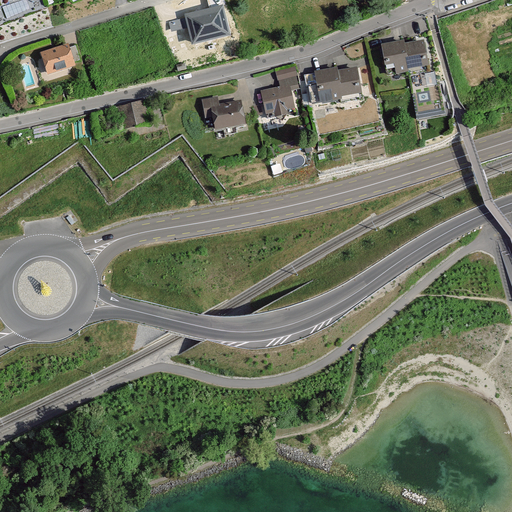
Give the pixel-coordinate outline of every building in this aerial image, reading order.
[(222,4),(184,14),(191,43),(230,33),(222,4)] [(386,80),(429,73),(424,38),(381,45),(386,80)] [(71,44),(42,56),(52,81),(81,69),(71,44)] [(319,109),(363,101),(356,67),(313,75),(319,109)] [(265,118),(295,113),(291,90),(300,89),(298,76),(278,79),(280,88),(261,91),(265,118)] [(214,131),(249,125),(244,94),(218,98),(197,102),(201,120),(212,118),(214,131)] [(424,101),(424,102),(416,103),(417,116),(444,115),(444,101),(424,101)] [(121,138),(154,131),(149,104),(116,111),(121,138)]
